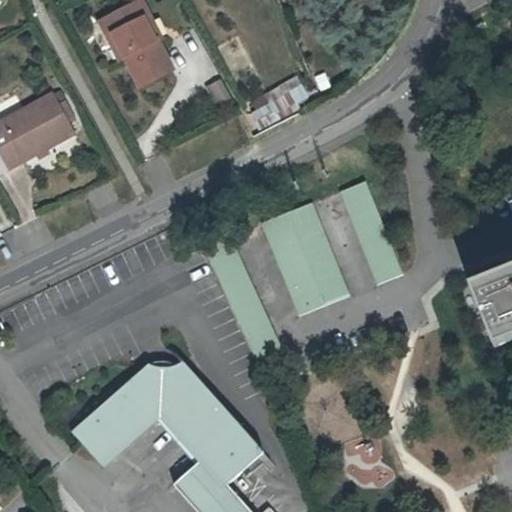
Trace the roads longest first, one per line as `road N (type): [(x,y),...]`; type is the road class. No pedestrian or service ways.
road 1 (residential): [(0,288),(355,113),(393,84)]
road 2 (residential): [(393,84),(408,108),(423,235),(435,250),(511,218)]
